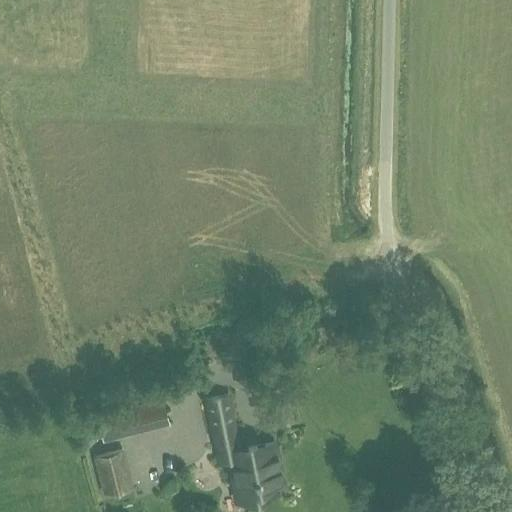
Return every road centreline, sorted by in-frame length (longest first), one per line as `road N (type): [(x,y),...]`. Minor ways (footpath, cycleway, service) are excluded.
road 1 (unclassified): [(470,511),(384,229),(386,0)]
road 2 (unknown): [(400,293),(261,332),(212,390),(194,433)]
